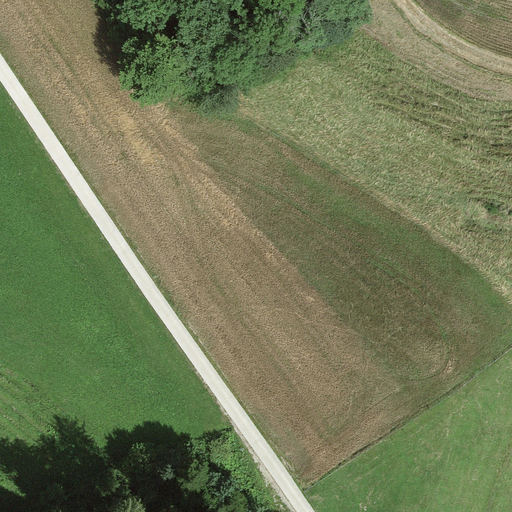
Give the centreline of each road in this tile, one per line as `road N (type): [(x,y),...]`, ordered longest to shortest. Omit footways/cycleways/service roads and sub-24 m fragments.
road 1 (track): [(0,64),(306,511)]
road 2 (track): [(511,68),(443,37),(402,0)]
